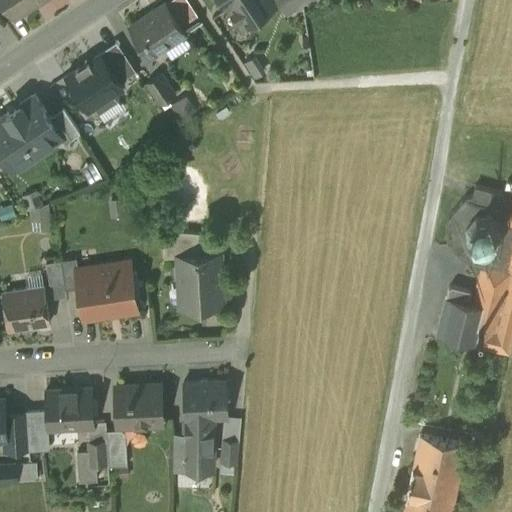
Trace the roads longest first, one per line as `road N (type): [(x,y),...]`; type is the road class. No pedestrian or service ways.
road 1 (residential): [(466,0),(375,511)]
road 2 (residential): [(0,363),(240,348)]
road 3 (residential): [(101,0),(0,67)]
